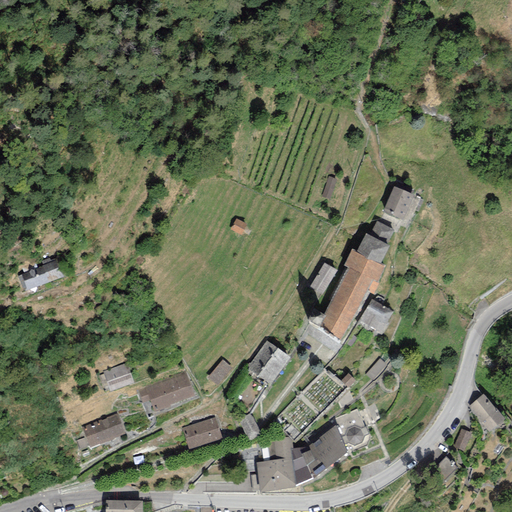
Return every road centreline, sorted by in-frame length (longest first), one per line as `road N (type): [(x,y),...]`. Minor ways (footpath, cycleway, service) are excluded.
road 1 (tertiary): [(511,300),(481,325),(456,399),(429,439),(358,490),(280,502),(56,497)]
road 2 (track): [(216,396),(272,329),(338,222),(367,128),(356,107),(386,14)]
